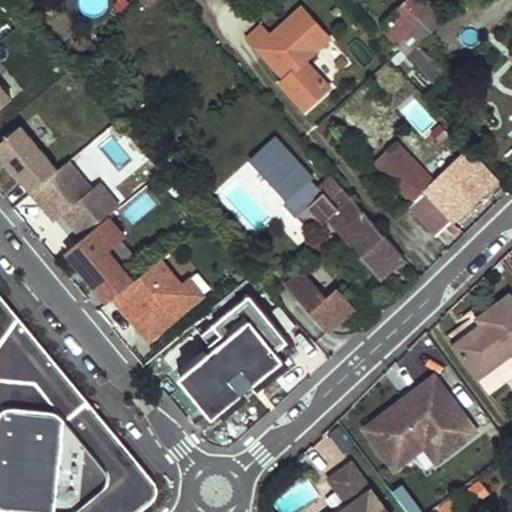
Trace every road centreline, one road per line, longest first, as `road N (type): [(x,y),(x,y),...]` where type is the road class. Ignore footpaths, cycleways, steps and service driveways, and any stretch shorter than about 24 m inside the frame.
road 1 (residential): [(511,218),(234,475)]
road 2 (residential): [(0,230),(199,472)]
